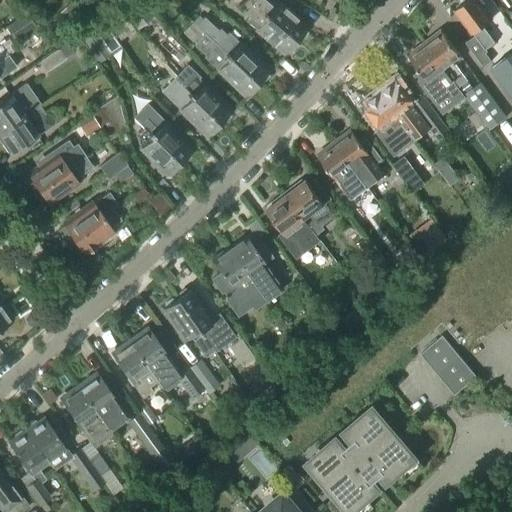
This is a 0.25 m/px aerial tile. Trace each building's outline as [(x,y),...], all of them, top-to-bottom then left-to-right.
[(141,0),(129,0),(120,8),(137,28),(154,15),(141,0)] [(295,41),(247,0),(245,0),(240,8),(250,16),(246,21),(255,29),(284,54),(286,52),(290,53),(295,46),(294,43),(295,41)] [(263,0),(247,0),(295,41),(297,39),(301,40),(306,33),(305,30),(307,27),(277,2),(273,8),(263,0)] [(462,4),(455,9),(475,36),(465,43),(483,67),(491,61),(485,53),(487,52),(486,50),(495,43),(483,26),(492,20),(476,0),(463,0),(462,1),(462,4)] [(79,28),(89,17),(71,1),(61,12),(79,28)] [(117,42),(135,30),(122,11),(105,23),(117,42)] [(14,40),(35,25),(27,13),(5,27),(14,40)] [(204,17),(196,25),(257,83),(259,82),(262,82),(268,76),(267,73),(269,71),(241,44),(228,32),(224,36),(204,17)] [(101,42),(112,35),(101,18),(90,25),(101,42)] [(196,25),(193,22),(183,33),(194,44),(205,55),(204,57),(245,96),(247,94),(250,95),(256,89),(255,85),(257,83),(196,25)] [(98,64),(110,56),(90,26),(78,34),(98,64)] [(73,52),(67,44),(78,36),(74,31),(55,44),(58,49),(59,48),(65,58),(73,52)] [(442,32),(440,34),(438,32),(430,38),(431,40),(425,45),(457,87),(467,80),(453,62),(460,56),(442,32)] [(186,53),(168,36),(159,44),(177,62),(186,53)] [(457,87),(425,45),(419,49),(418,47),(409,54),(411,55),(409,57),(419,70),(413,75),(442,113),(464,96),(463,95),(457,87)] [(66,59),(65,58),(59,48),(58,49),(38,62),(45,73),(66,59)] [(511,52),(491,68),(511,95),(511,52)] [(173,79),(163,65),(153,72),(165,87),(183,104),(179,109),(206,136),(208,134),(212,135),(218,129),(217,125),(219,123),(173,79)] [(181,71),(173,79),(219,123),(220,122),(224,122),(229,117),(229,113),(231,111),(203,84),(198,79),(200,77),(187,65),(181,71)] [(385,88),(379,93),(412,136),(415,140),(431,128),(440,139),(449,132),(422,96),(414,103),(396,80),(393,82),(391,81),(385,86),(385,88)] [(464,95),(473,88),(467,80),(457,87),(463,95),(464,95)] [(490,130),(506,117),(480,83),(473,88),(464,95),(490,130)] [(412,136),(379,93),(373,97),(371,97),(365,101),(365,104),(362,106),(381,129),(376,133),(393,157),(415,140),(412,136)] [(0,131),(39,105),(32,95),(17,105),(10,95),(0,102),(0,131)] [(110,140),(126,130),(117,95),(91,112),(110,140)] [(39,105),(0,131),(0,135),(4,141),(1,144),(7,153),(11,152),(12,153),(53,125),(39,105)] [(145,113),(142,110),(134,118),(143,128),(180,163),(182,161),(184,162),(190,156),(190,153),(192,151),(165,123),(149,108),(145,113)] [(92,115),(78,124),(85,136),(99,127),(92,115)] [(143,128),(135,136),(140,148),(143,151),(141,153),(149,161),(151,159),(167,176),(170,174),(172,174),(178,168),(178,165),(180,163),(143,128)] [(341,139),(335,144),(367,187),(384,175),(375,164),(381,160),(367,140),(361,144),(352,131),(350,133),(348,131),(339,137),(341,139)] [(367,187),(335,144),(329,148),(328,146),(319,153),(320,155),(318,156),(336,180),(344,175),(358,194),(367,187)] [(30,178),(26,180),(35,192),(38,189),(85,156),(78,146),(61,158),(59,155),(28,176),(30,178)] [(108,180),(119,171),(128,165),(118,152),(98,167),(108,180)] [(38,189),(35,192),(43,203),(46,201),(47,203),(78,182),(76,179),(93,167),(85,156),(38,189)] [(405,184),(418,175),(404,156),(392,166),(405,184)] [(125,178),(133,172),(128,165),(119,171),(125,178)] [(511,186),(511,170),(492,185),(500,196),(511,186)] [(293,189),(286,194),(313,231),(333,216),(324,204),(330,199),(321,186),(314,191),(306,180),(305,181),(301,180),(293,186),(293,189)] [(138,204),(149,196),(143,187),(132,195),(138,204)] [(65,227),(61,229),(69,240),(72,238),(113,209),(118,205),(109,193),(94,204),(92,201),(62,222),(64,225),(63,225),(65,227)] [(320,239),(313,231),(286,194),(278,200),(275,200),(267,206),(267,209),(266,209),(284,234),(280,236),(296,257),(320,239)] [(64,207),(67,213),(78,205),(75,200),(64,207)] [(147,203),(139,208),(145,216),(153,211),(147,203)] [(72,238),(69,240),(78,253),(81,250),(82,252),(83,251),(85,254),(102,242),(100,240),(113,231),(111,228),(121,221),(113,209),(72,238)] [(435,223),(413,240),(426,257),(448,241),(435,223)] [(511,225),(273,430),(290,451),(342,409),(341,408),(345,405),(346,406),(442,324),(459,344),(511,298),(511,225)] [(236,246),(230,251),(258,289),(263,296),(279,284),(264,262),(271,257),(262,244),(255,250),(247,239),(245,236),(234,243),(236,246)] [(375,253),(364,238),(355,244),(366,259),(375,253)] [(222,252),(211,259),(213,262),(212,263),(222,276),(213,282),(221,294),(223,292),(225,295),(223,297),(232,309),(235,313),(249,303),(254,310),(266,301),(263,296),(258,289),(230,251),(224,255),(222,252)] [(407,256),(393,268),(405,282),(419,270),(407,256)] [(179,297),(176,299),(214,351),(225,343),(242,367),(254,358),(237,333),(234,335),(219,313),(212,318),(191,288),(188,290),(185,289),(179,293),(179,297)] [(165,307),(162,308),(184,340),(190,336),(204,357),(214,351),(176,299),(174,300),(171,299),(165,303),(165,307)] [(364,304),(356,310),(364,320),(372,314),(364,304)] [(0,331),(3,330),(2,328),(11,322),(10,321),(13,318),(5,307),(2,309),(1,308),(0,309),(0,331)] [(32,328),(37,326),(40,321),(38,316),(33,314),(28,316),(26,321),(28,326),(32,328)] [(138,334),(128,341),(130,344),(155,380),(159,386),(161,384),(165,389),(178,380),(179,381),(182,380),(190,390),(198,384),(186,367),(178,373),(148,331),(141,335),(138,334)] [(420,355),(455,395),(476,376),(442,336),(420,355)] [(130,344),(128,341),(119,347),(119,351),(112,356),(142,398),(152,391),(148,386),(155,380),(130,344)] [(308,350),(316,360),(326,352),(318,342),(308,350)] [(207,394),(219,386),(201,360),(189,368),(207,394)] [(278,390),(289,382),(277,366),(266,374),(278,390)] [(86,378),(77,385),(98,414),(97,415),(107,428),(108,427),(110,429),(127,417),(97,375),(90,380),(86,378)] [(68,396),(61,401),(94,446),(110,435),(96,416),(97,415),(98,414),(77,385),(67,392),(68,396)] [(147,425),(156,419),(146,405),(137,411),(147,425)] [(343,450),(336,440),(308,464),(349,511),(350,511),(377,489),(372,483),(381,476),(386,481),(414,458),(372,409),(345,432),(353,442),(343,450)] [(161,470),(173,461),(138,413),(127,421),(161,470)] [(26,430),(48,461),(56,471),(71,461),(67,456),(70,454),(44,418),(38,422),(34,421),(28,425),(28,429),(26,430)] [(14,439),(8,443),(30,474),(35,480),(25,487),(39,506),(51,497),(41,483),(46,480),(38,468),(48,461),(26,430),(23,432),(20,431),(14,435),(14,439)] [(248,436),(238,444),(247,454),(256,446),(248,436)] [(190,442),(180,450),(179,457),(183,462),(190,463),(201,455),(202,448),(197,443),(190,442)] [(93,492),(105,484),(104,482),(99,475),(88,459),(80,447),(70,454),(67,456),(71,461),(93,492)] [(95,454),(88,459),(99,475),(106,470),(95,454)] [(207,477),(217,469),(209,459),(199,468),(207,477)] [(15,492),(0,471),(0,508),(2,511),(21,511),(28,507),(16,491),(15,492)] [(313,511),(315,511),(294,487),(285,495),(284,492),(263,510),(264,511),(313,511)] [(165,504),(172,504),(178,498),(170,489),(160,498),(165,504)]
